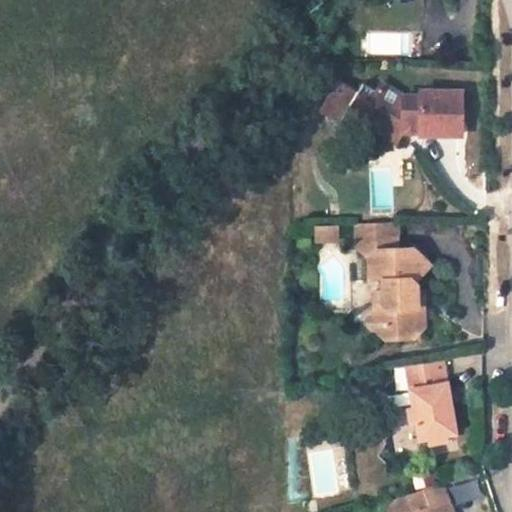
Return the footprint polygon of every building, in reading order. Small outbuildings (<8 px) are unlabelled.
[(401,129),(419,129),(419,134),(462,134),(463,92),(420,91),(420,98),(405,98),(380,81),(374,91),(368,101),(356,93),(339,82),(322,111),(339,121),(345,110),(352,99),(365,106),(363,109),(381,120),(377,129),(396,140),(401,131),(401,129)] [(368,101),(374,91),(362,83),(356,93),(368,101)] [(381,120),(363,109),(365,106),(352,99),(345,110),(358,117),(377,129),(381,120)] [(374,260),(375,283),(387,283),(388,304),(378,315),(392,329),(392,341),(420,339),(431,329),(430,314),(424,309),(423,295),(423,286),(419,281),(435,267),(419,250),(404,251),(403,222),(363,223),(364,250),(374,260)] [(371,321),(392,341),(392,329),(378,315),(371,321)] [(405,363),(409,386),(418,437),(428,435),(447,432),(454,431),(451,411),(457,410),(455,399),(449,400),(446,380),(441,380),(438,358),(405,363)] [(399,387),(408,439),(418,437),(409,386),(399,387)] [(429,442),(448,438),(447,432),(428,435),(429,442)] [(451,511),(447,501),(412,511),(451,511)]
